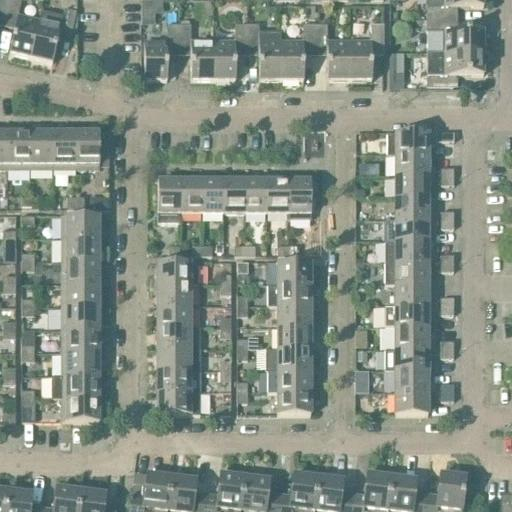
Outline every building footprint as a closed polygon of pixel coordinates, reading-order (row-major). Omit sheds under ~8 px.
[(9,1),(6,0),(0,0),(0,26),(3,27),(9,1)] [(424,0),(425,11),(425,24),(452,24),(452,12),(457,12),(482,12),(482,0),(424,0)] [(30,64),(38,25),(17,20),(21,3),(9,1),(3,27),(14,29),(8,59),(30,64)] [(41,15),(38,25),(30,64),(51,68),(58,39),(70,42),(76,16),(64,13),(62,20),(41,15)] [(426,58),(442,58),(482,58),(482,35),(452,36),(452,24),(425,24),(425,36),(426,36),(426,58)] [(245,56),(245,29),(234,29),(234,46),(211,46),(211,86),(234,86),(234,56),(245,56)] [(280,35),(258,35),(258,29),(245,29),(245,56),(257,56),(257,86),(280,86),(280,46),(280,35)] [(314,56),(314,29),(302,29),(302,46),(280,46),(280,86),(302,86),(302,56),(314,56)] [(348,86),(348,46),(326,46),(326,29),(314,29),(314,56),(326,56),(326,86),(348,86)] [(382,56),(382,29),(370,29),(370,46),(348,46),(348,86),(370,86),(370,56),(382,56)] [(177,56),(178,30),(165,30),(165,46),(143,46),(143,86),(165,86),(166,56),(177,56)] [(178,30),(177,56),(189,56),(190,86),(211,86),(211,46),(190,46),(190,30),(178,30)] [(426,58),(425,80),(425,92),(452,92),(452,80),(456,80),(482,80),(482,58),(442,58),(426,58)] [(6,137),(6,175),(29,175),(29,137),(6,137)] [(51,175),(51,137),(29,137),(29,175),(51,175)] [(74,175),(74,137),(51,137),(51,175),(74,175)] [(74,137),(74,175),(98,175),(98,137),(74,137)] [(427,138),(386,138),(386,160),(394,160),(427,160),(427,150),(435,150),(435,147),(452,147),(453,138),(427,138)] [(427,160),(394,160),(394,182),(427,182),(427,160)] [(364,169),(354,169),(354,182),(364,182),(364,169)] [(453,173),(440,173),(440,182),(452,182),(453,173)] [(427,182),(394,182),(394,204),(427,204),(427,182)] [(452,182),(440,182),(440,191),(452,191),(452,182)] [(179,228),(179,218),(179,186),(156,186),(156,228),(179,228)] [(200,218),(200,186),(179,186),(179,218),(200,218)] [(222,219),(222,186),(200,186),(200,218),(222,219)] [(243,219),(243,186),(222,186),(222,219),(243,219)] [(265,219),(265,186),(243,186),(243,219),(265,219)] [(287,219),(287,186),(265,186),(265,219),(287,219)] [(309,186),(287,186),(287,219),(287,225),(309,225),(309,219),(309,186)] [(363,194),(354,194),(354,202),(363,202),(363,194)] [(66,201),(66,215),(74,215),(74,202),(66,201)] [(20,202),(20,215),(29,215),(29,202),(20,202)] [(29,202),(29,215),(37,215),(37,202),(29,202)] [(74,202),(74,215),(83,215),(83,202),(74,202)] [(92,202),(92,215),(109,216),(109,202),(92,202)] [(394,225),(426,225),(427,204),(394,204),(394,225)] [(439,225),(452,225),(452,216),(439,216),(439,225)] [(20,221),(20,230),(33,230),(33,221),(20,221)] [(98,221),(60,221),(60,244),(98,245),(98,221)] [(426,225),(394,225),(394,247),(426,247),(426,225)] [(439,234),(452,234),(452,225),(439,225),(439,234)] [(1,244),(15,244),(15,236),(2,236),(1,244)] [(1,253),(15,253),(15,244),(1,244),(1,253)] [(98,245),(60,244),(60,267),(98,267),(98,245)] [(426,247),(394,247),(384,247),(384,268),(426,268),(426,247)] [(168,251),(168,261),(179,261),(179,250),(168,251)] [(190,250),(190,261),(200,261),(200,250),(190,250)] [(200,250),(200,261),(211,261),(211,251),(200,250)] [(233,250),(233,261),(243,261),(243,251),(233,250)] [(243,251),(243,261),(254,261),(254,251),(243,251)] [(276,251),(276,261),(287,261),(287,251),(276,251)] [(287,251),(287,261),(297,262),(297,251),(287,251)] [(20,267),(33,267),(33,258),(20,258),(20,267)] [(439,268),(452,269),(452,260),(439,260),(439,268)] [(33,267),(20,267),(20,276),(33,276),(33,267)] [(98,267),(60,267),(60,290),(98,290),(98,267)] [(197,268),(156,267),(156,290),(189,290),(197,290),(197,268)] [(236,267),(236,278),(247,278),(247,267),(236,267)] [(309,268),(276,267),(276,290),(309,290),(309,268)] [(394,290),(426,290),(426,268),(384,268),(384,289),(394,289),(394,290)] [(439,277),(452,277),(452,269),(439,268),(439,277)] [(219,290),(230,290),(230,279),(219,279),(219,290)] [(1,290),(14,290),(15,281),(2,281),(1,290)] [(266,312),(276,312),(309,312),(309,290),(276,290),(267,289),(266,312)] [(1,298),(14,298),(14,290),(1,290),(1,298)] [(98,290),(60,290),(60,313),(98,313),(98,290)] [(156,312),(189,312),(189,290),(156,290),(156,312)] [(219,300),(230,300),(230,290),(219,290),(219,300)] [(426,290),(394,290),(394,311),(394,312),(426,312),(426,290)] [(236,312),(247,312),(247,301),(236,301),(236,312)] [(439,312),(452,312),(452,303),(439,303),(439,312)] [(20,313),(33,313),(33,304),(20,304),(20,313)] [(384,333),(394,333),(426,333),(426,312),(394,312),(394,311),(384,311),(384,333)] [(189,312),(156,312),(156,333),(189,333),(189,312)] [(247,312),(236,312),(236,322),(247,322),(247,312)] [(276,333),(309,333),(309,312),(276,312),(276,333)] [(439,320),(452,320),(452,312),(439,312),(439,320)] [(33,313),(20,313),(20,322),(33,322),(33,313)] [(98,313),(60,313),(60,336),(98,336),(98,313)] [(219,333),(230,333),(230,323),(219,323),(219,333)] [(2,336),(15,336),(15,327),(2,327),(2,336)] [(199,333),(189,333),(156,333),(156,355),(199,355),(199,333)] [(219,344),(230,344),(230,333),(219,333),(219,344)] [(309,333),(276,333),(276,354),(276,355),(309,355),(309,333)] [(426,333),(394,333),(393,355),(426,355),(426,333)] [(2,344),(15,344),(15,336),(2,336),(2,344)] [(98,336),(60,336),(60,358),(98,358),(98,336)] [(354,337),(353,337),(353,353),(365,353),(365,337),(354,337)] [(257,343),(247,343),(247,344),(247,355),(257,355),(257,343)] [(236,355),(247,355),(247,344),(236,344),(236,355)] [(452,346),(439,346),(439,355),(452,355),(452,346)] [(20,359),(33,358),(33,350),(20,350),(20,359)] [(276,354),(264,354),(264,377),(266,377),(276,377),(276,376),(309,376),(309,355),(276,355),(276,354)] [(156,376),(199,376),(199,355),(156,355),(156,376)] [(247,355),(236,355),(236,365),(247,365),(247,355)] [(393,355),(383,355),(383,376),(393,376),(426,376),(426,355),(393,355)] [(452,355),(439,355),(439,364),(452,364),(452,355)] [(366,357),(356,357),(356,366),(366,366),(366,357)] [(33,358),(20,359),(20,367),(33,367),(33,358)] [(98,358),(60,358),(60,381),(98,381),(98,358)] [(219,376),(230,376),(230,366),(219,366),(219,376)] [(15,373),(1,373),(1,381),(15,381),(15,373)] [(156,398),(199,398),(199,376),(156,376),(156,398)] [(219,387),(230,387),(230,376),(219,376),(219,387)] [(266,399),(276,399),(276,398),(309,398),(309,376),(276,376),(276,377),(266,377),(266,399)] [(426,376),(393,376),(393,398),(426,398),(426,376)] [(15,381),(1,381),(1,390),(15,390),(15,381)] [(51,404),(60,403),(60,404),(98,404),(98,381),(60,381),(51,381),(51,404)] [(236,398),(247,398),(247,387),(236,387),(236,398)] [(439,398),(452,398),(452,389),(439,389),(439,398)] [(20,404),(33,404),(33,395),(20,395),(20,404)] [(156,420),(189,420),(199,420),(199,398),(156,398),(156,420)] [(247,398),(236,398),(236,408),(247,408),(247,398)] [(276,420),(309,420),(309,398),(276,398),(276,399),(276,420)] [(393,420),(426,420),(426,398),(393,398),(393,420)] [(439,407),(452,407),(452,398),(439,398),(439,407)] [(33,404),(20,404),(20,413),(20,428),(33,428),(33,413),(33,404)] [(60,428),(98,427),(98,404),(60,404),(60,428)] [(219,410),(219,420),(230,420),(230,410),(219,410)] [(1,419),(2,427),(14,427),(14,418),(1,419)] [(239,511),(243,482),(219,478),(216,500),(205,499),(202,511),(239,511)] [(312,511),(317,481),(292,478),(290,500),(278,499),(276,511),(312,511)] [(351,499),(349,511),(386,511),(390,481),(366,478),(363,500),(351,499)] [(425,499),(422,511),(460,511),(464,481),(439,478),(436,500),(425,499)] [(131,499),(128,511),(166,511),(170,482),(146,479),(143,500),(131,499)] [(349,511),(351,499),(340,497),(341,485),(317,481),(312,511),(349,511)] [(390,481),(386,511),(422,511),(425,499),(413,497),(415,484),(390,481)] [(202,511),(205,499),(193,497),(195,485),(170,482),(166,511),(202,511)] [(276,511),(278,499),(266,497),(268,485),(243,482),(239,511),(276,511)] [(77,511),(80,495),(55,492),(52,511),(77,511)] [(6,495),(3,511),(38,511),(29,511),(31,498),(6,495)] [(80,495),(77,511),(111,511),(102,511),(104,498),(80,495)]
